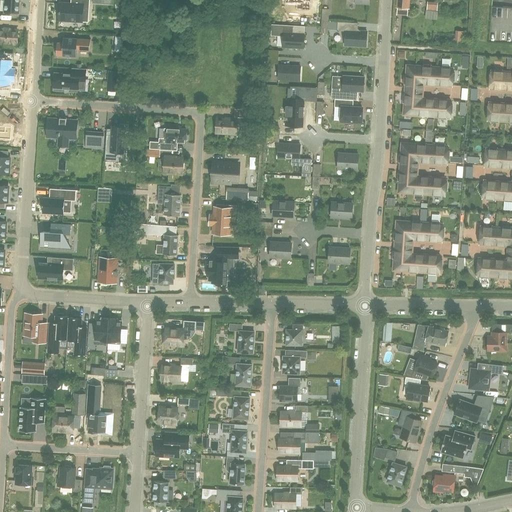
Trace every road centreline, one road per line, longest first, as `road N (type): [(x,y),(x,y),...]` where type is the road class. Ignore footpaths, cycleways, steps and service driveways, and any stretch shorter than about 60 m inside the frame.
road 1 (residential): [(189,303),(195,120),(30,105)]
road 2 (residential): [(410,511),(471,307)]
road 3 (residential): [(272,303),(258,511)]
road 4 (residential): [(353,508),(364,306)]
road 5 (residential): [(21,293),(30,105)]
road 6 (residential): [(21,293),(11,307),(3,445)]
road 7 (residential): [(137,453),(147,304)]
road 8 (residential): [(3,445),(137,453)]
road 9 (residential): [(21,293),(147,304)]
